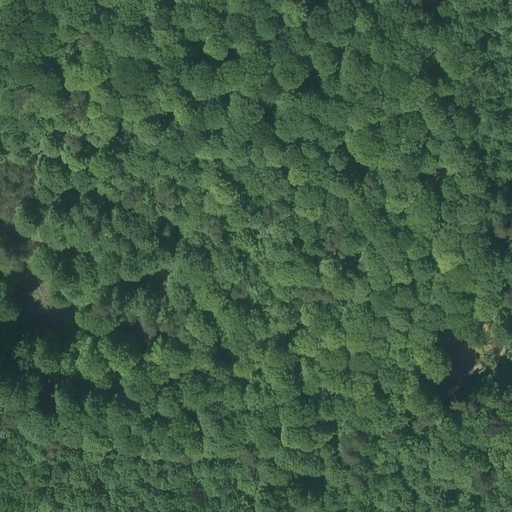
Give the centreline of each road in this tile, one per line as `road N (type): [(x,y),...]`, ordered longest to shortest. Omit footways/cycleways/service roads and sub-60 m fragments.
road 1 (track): [(0,382),(96,413),(189,421),(490,364)]
road 2 (track): [(443,0),(476,157),(511,212)]
